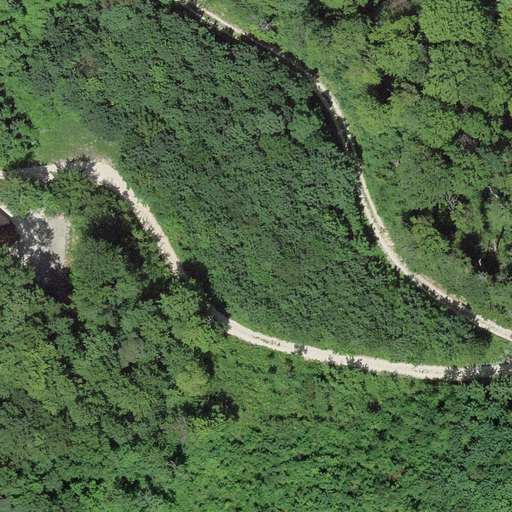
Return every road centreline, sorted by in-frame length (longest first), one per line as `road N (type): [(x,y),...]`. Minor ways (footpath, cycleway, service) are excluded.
road 1 (track): [(0,181),(50,174),(106,179),(146,221),(190,302),(267,345),(459,376),(511,372)]
road 2 (track): [(177,0),(318,94),(380,246),(428,292)]
